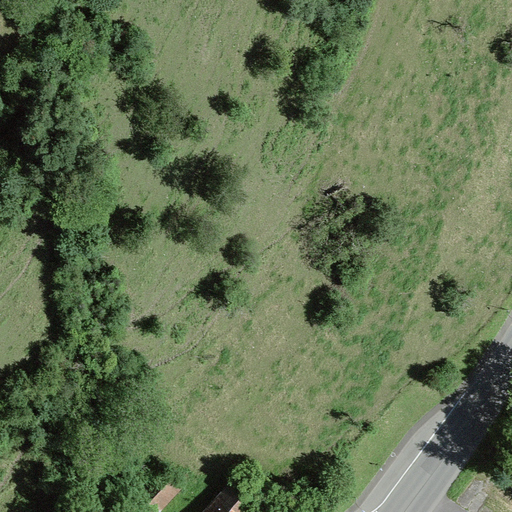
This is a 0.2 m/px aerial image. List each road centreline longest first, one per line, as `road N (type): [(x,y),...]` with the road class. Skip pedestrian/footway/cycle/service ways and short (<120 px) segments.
road 1 (tertiary): [(511,361),(403,511)]
road 2 (track): [(85,0),(0,106)]
